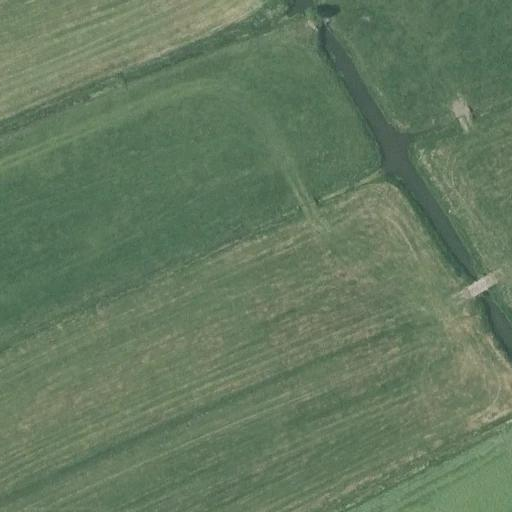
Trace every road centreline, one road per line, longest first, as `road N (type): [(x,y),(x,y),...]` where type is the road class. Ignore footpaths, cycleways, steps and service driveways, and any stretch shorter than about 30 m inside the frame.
road 1 (track): [(179,86),(252,125),(318,228),(410,306),(472,293),(511,268)]
road 2 (track): [(338,0),(311,24),(0,159)]
road 3 (track): [(511,239),(450,97),(388,0)]
